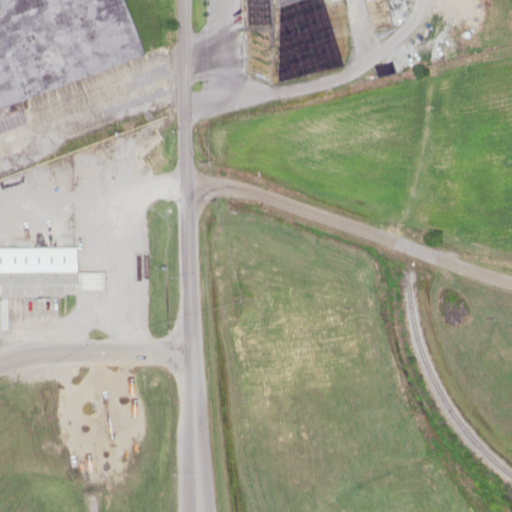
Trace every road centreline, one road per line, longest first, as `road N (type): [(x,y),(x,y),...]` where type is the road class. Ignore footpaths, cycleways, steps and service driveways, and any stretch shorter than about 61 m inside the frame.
road 1 (tertiary): [(198,511),(183,0)]
road 2 (residential): [(511,279),(231,185),(186,186)]
road 3 (residential): [(0,360),(38,351),(191,350)]
